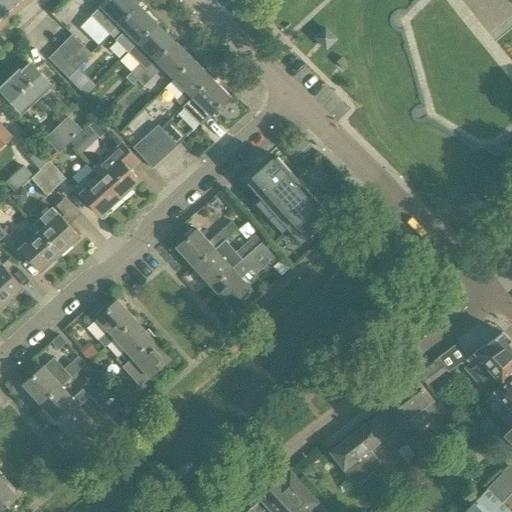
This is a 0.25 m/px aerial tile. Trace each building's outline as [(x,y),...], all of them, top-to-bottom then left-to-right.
[(110,35),(138,6),(131,0),(106,0),(91,16),(103,28),(110,35)] [(128,53),(156,24),(138,6),(110,35),(128,53)] [(139,64),(146,71),(174,42),(156,24),(128,53),(137,43),(149,55),(139,64)] [(316,39),(325,49),(335,39),(325,30),(316,39)] [(74,36),(64,45),(85,65),(93,57),(74,36)] [(162,69),(173,80),(193,60),(174,42),(146,71),(153,78),(162,69)] [(64,45),(57,51),(77,71),(85,65),(64,45)] [(77,71),(57,51),(49,59),(68,80),(77,71)] [(176,101),(182,107),(211,79),(193,60),(173,80),(185,91),(176,101)] [(130,73),(136,79),(146,71),(139,64),(130,73)] [(0,90),(21,113),(51,86),(31,65),(22,73),(20,71),(0,90)] [(144,87),(153,78),(146,71),(136,79),(144,87)] [(211,79),(182,107),(189,114),(201,126),(230,97),(211,79)] [(45,138),(59,153),(82,131),(68,116),(45,138)] [(88,126),(99,138),(109,129),(98,117),(88,126)] [(170,121),(161,130),(163,132),(168,138),(178,129),(170,121)] [(11,137),(0,124),(0,143),(2,146),(11,137)] [(158,126),(150,134),(169,155),(177,148),(168,138),(163,132),(161,130),(158,126)] [(150,134),(142,141),(161,162),(169,155),(150,134)] [(161,162),(142,141),(133,148),(152,169),(161,162)] [(122,144),(94,170),(121,200),(132,190),(131,188),(139,181),(129,170),(138,162),(122,144)] [(35,145),(25,153),(40,170),(56,188),(66,179),(35,145)] [(248,185),(301,244),(331,217),(304,187),(310,182),(303,175),(298,180),(278,158),(248,185)] [(6,182),(15,192),(22,186),(33,175),(24,165),(6,182)] [(31,179),(47,196),(56,188),(40,170),(31,179)] [(121,200),(94,170),(75,187),(101,216),(108,209),(110,210),(121,200)] [(15,192),(12,195),(20,204),(26,199),(27,192),(22,186),(15,192)] [(48,226),(40,233),(60,255),(79,238),(53,208),(41,219),(48,226)] [(177,248),(194,268),(224,242),(238,228),(232,221),(208,242),(197,230),(177,248)] [(60,255),(40,233),(33,240),(26,232),(14,243),(41,273),(60,255)] [(234,253),(224,242),(194,268),(212,287),(251,251),(245,244),(234,253)] [(251,251),(212,287),(230,307),(249,289),(238,277),(249,268),(255,275),(275,257),(262,242),(251,251)] [(0,301),(4,306),(23,288),(0,263),(0,301)] [(113,297),(103,306),(107,310),(117,301),(113,297)] [(105,348),(115,339),(135,321),(117,301),(107,310),(97,319),(108,332),(98,340),(105,348)] [(116,360),(122,367),(152,340),(135,321),(115,339),(126,351),(116,360)] [(464,368),(490,396),(511,374),(511,340),(503,332),(468,357),(459,342),(437,358),(448,372),(461,363),(465,367),(464,368)] [(152,340),(122,367),(129,375),(140,387),(170,360),(152,340)] [(80,350),(89,361),(98,353),(89,342),(80,350)] [(24,385),(42,405),(72,378),(54,358),(24,385)] [(103,368),(96,374),(104,383),(111,376),(103,368)] [(85,379),(96,391),(104,384),(104,383),(96,374),(94,372),(85,379)] [(510,429),(511,426),(511,374),(490,396),(485,401),(510,429)] [(409,421),(424,409),(447,438),(457,428),(446,409),(441,402),(437,405),(435,401),(414,375),(389,395),(409,421)] [(42,405),(59,424),(89,397),(82,389),(72,399),(61,387),(72,378),(42,405)] [(122,402),(130,410),(138,403),(131,394),(122,402)] [(89,397),(59,424),(77,444),(97,426),(85,413),(96,404),(89,397)] [(358,481),(361,482),(365,480),(379,464),(380,464),(381,464),(370,451),(386,438),(392,446),(404,437),(383,411),(330,452),(345,471),(345,470),(351,478),(354,480),(358,481)] [(511,426),(510,429),(505,434),(509,438),(497,450),(510,464),(501,472),(502,473),(511,463),(511,426)] [(405,442),(420,461),(433,452),(418,433),(405,442)] [(464,511),(511,511),(503,503),(511,494),(511,463),(502,473),(464,511)] [(252,506),(251,507),(256,511),(310,511),(319,502),(292,472),(282,481),(281,480),(261,498),(262,499),(253,507),(252,506)] [(0,478),(0,511),(17,497),(0,478)]
